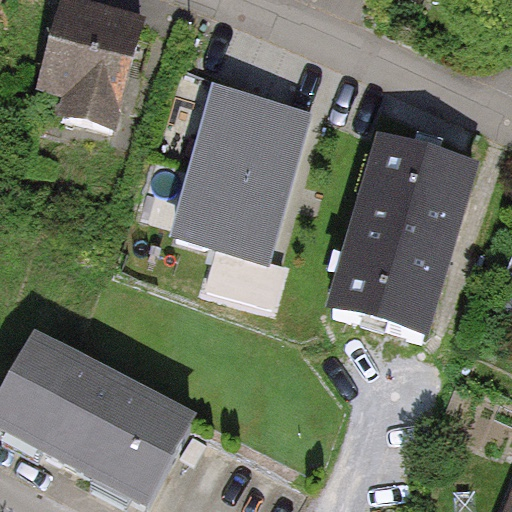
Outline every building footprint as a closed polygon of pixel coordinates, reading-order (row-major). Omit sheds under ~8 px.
[(152,41),(70,20),(42,126),(125,147),(152,41)] [(307,124),(220,99),(199,172),(286,196),(307,124)] [(473,172),(390,147),(339,312),(423,337),(473,172)] [(286,196),(199,172),(178,245),(265,269),(286,196)] [(147,511),(192,419),(33,344),(0,413),(0,444),(144,511),(147,511)]
